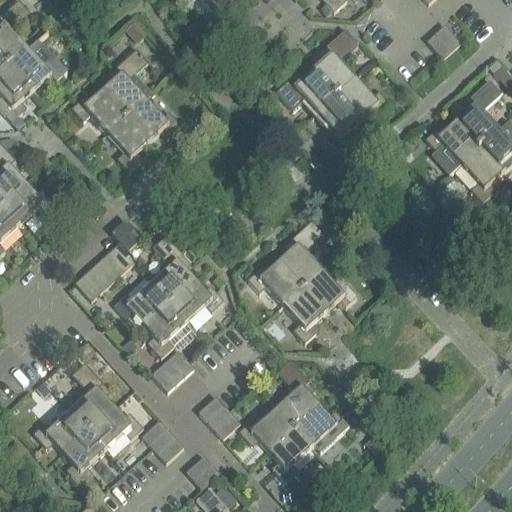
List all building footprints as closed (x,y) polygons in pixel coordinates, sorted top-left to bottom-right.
[(226,2),(228,0),(207,0),(211,3),(205,9),(217,22),(227,13),(232,8),(226,2)] [(340,0),(322,0),(319,3),(325,9),(320,15),(327,22),(332,16),(333,18),(346,7),(340,0)] [(428,10),(438,0),(420,0),(420,1),(428,10)] [(11,37),(30,19),(18,7),(0,23),(0,63),(9,73),(28,56),(11,37)] [(56,12),(49,18),(54,24),(61,18),(56,12)] [(216,23),(202,36),(210,45),(235,22),(227,13),(217,22),(216,23)] [(70,43),(79,34),(68,22),(58,31),(70,43)] [(127,38),(134,45),(141,39),(134,32),(127,38)] [(460,49),(446,34),(444,32),(436,40),(452,57),(460,49)] [(338,66),(357,49),(345,36),(318,61),(323,67),(312,76),(336,102),(355,85),(338,66)] [(443,65),(452,57),(436,40),(427,48),(443,65)] [(51,68),(45,74),(28,56),(9,73),(32,99),(42,89),(48,95),(64,81),(51,68)] [(136,80),(148,69),(136,56),(108,81),(113,87),(103,97),(126,123),(145,105),(146,105),(152,99),(136,80)] [(0,80),(9,73),(0,63),(0,80)] [(511,101),(511,84),(498,69),(489,76),(511,101)] [(9,73),(0,80),(0,102),(2,104),(0,105),(0,115),(12,128),(18,122),(27,114),(22,108),(32,99),(9,73)] [(316,120),(336,102),(312,76),(302,86),(296,80),(281,94),(293,107),(299,101),(316,120)] [(378,98),(372,103),(355,85),(336,102),(359,128),(369,118),(375,124),(390,111),(378,98)] [(501,100),(495,94),(489,87),(461,112),(466,118),(456,128),(479,153),(498,136),(482,117),(501,100)] [(107,140),(126,123),(103,97),(93,106),(87,100),(72,114),(84,127),(90,121),(107,140)] [(348,137),(359,128),(336,102),(316,120),(333,138),(327,144),(339,157),(340,156),(346,163),(356,153),(350,147),(354,143),(348,137)] [(163,124),(146,105),(145,105),(126,123),(150,148),(160,139),(165,145),(181,131),(169,118),(163,124)] [(18,122),(12,128),(18,135),(25,129),(18,122)] [(139,158),(150,148),(126,123),(107,140),(124,159),(117,165),(129,178),(144,163),(139,158)] [(460,171),(479,153),(456,128),(446,137),(440,131),(425,145),(437,158),(443,152),(460,171)] [(501,138),(498,136),(479,153),(495,171),(503,179),(511,170),(511,131),(510,130),(501,138)] [(16,180),(22,174),(0,149),(0,175),(2,177),(0,178),(0,212),(1,213),(26,190),(16,180)] [(406,149),(395,159),(402,166),(412,157),(406,149)] [(503,179),(495,171),(479,153),(460,171),(477,189),(470,195),(482,208),(497,194),(492,188),(503,179)] [(42,195),(36,201),(26,190),(1,213),(18,233),(37,216),(43,222),(55,210),(42,195)] [(503,207),(493,216),(500,223),(510,213),(503,207)] [(0,250),(0,248),(18,233),(1,213),(0,214),(0,260),(5,256),(0,250)] [(167,225),(160,232),(168,240),(175,233),(167,225)] [(128,259),(142,245),(126,227),(112,240),(120,249),(128,259)] [(304,258),(323,240),(312,227),(284,253),(289,259),(279,268),(302,294),(321,276),(304,258)] [(186,276),(191,271),(166,242),(153,254),(170,273),(151,290),(169,309),(195,286),(186,276)] [(135,267),(128,259),(120,249),(111,257),(127,275),(135,267)] [(118,283),(127,275),(111,257),(102,265),(118,283)] [(109,290),(118,283),(102,265),(93,273),(109,290)] [(283,312),(302,294),(279,268),(268,278),(263,272),(256,278),(249,285),(248,286),(259,298),(266,293),(283,312)] [(250,272),(243,279),(249,285),(256,278),(250,272)] [(100,298),(109,290),(93,273),(84,281),(100,298)] [(345,290),(338,295),(321,276),(302,294),(325,319),(336,310),(341,316),(356,302),(345,290)] [(91,306),(100,298),(84,281),(75,289),(91,306)] [(210,291),(204,297),(195,286),(169,309),(187,329),(205,312),(211,318),(224,307),(210,291)] [(144,333),(169,309),(151,290),(133,307),(127,300),(115,312),(128,327),(134,322),(144,333)] [(325,319),(302,294),(283,312),(300,330),(293,336),(305,349),(320,335),(315,329),(325,319)] [(187,329),(169,309),(144,333),(153,343),(147,348),(161,364),(172,354),(176,359),(194,342),(184,331),(187,329)] [(203,344),(208,350),(209,351),(215,345),(214,344),(209,339),(203,344)] [(137,352),(131,346),(124,354),(129,360),(137,352)] [(194,374),(188,368),(178,357),(169,365),(185,382),(194,374)] [(176,390),(185,382),(169,365),(161,372),(176,390)] [(310,401),(315,395),(290,367),(278,379),(295,398),(276,415),(294,434),(319,411),(310,401)] [(105,403),(111,397),(85,369),(72,381),(90,400),(71,417),(89,436),(114,413),(105,403)] [(167,398),(176,390),(161,372),(152,380),(167,398)] [(42,387),(35,394),(44,403),(51,397),(42,387)] [(206,427),(224,411),(216,402),(198,418),(206,427)] [(232,419),(229,417),(224,411),(206,427),(214,436),(232,419)] [(334,416),(329,422),(319,411),(294,434),(311,454),(330,437),(335,443),(348,431),(334,416)] [(124,424),(115,413),(114,413),(89,436),(106,456),(124,439),(130,445),(143,433),(130,418),(124,424)] [(268,458),(294,434),(276,415),(257,432),(251,425),(239,437),(252,452),(258,447),(268,458)] [(369,427),(358,415),(351,422),(362,433),(369,427)] [(63,460),(89,436),(71,417),(52,434),(47,428),(34,439),(48,455),(53,449),(63,460)] [(222,444),(240,428),(232,419),(214,436),(222,444)] [(150,451),(167,435),(160,426),(142,442),(150,451)] [(292,471),(311,454),(294,434),(268,458),(277,468),(271,473),(285,489),(298,477),(292,471)] [(158,460),(175,444),(167,435),(150,451),(158,460)] [(87,473),(106,456),(89,436),(63,460),(72,470),(66,476),(80,491),(93,479),(87,473)] [(0,457),(5,462),(15,452),(4,440),(0,444),(0,457)] [(166,468),(183,453),(175,444),(158,460),(166,468)] [(194,487),(212,471),(204,462),(186,478),(194,487)] [(202,495),(219,479),(212,471),(194,487),(202,495)] [(230,511),(237,507),(224,492),(215,500),(209,494),(196,506),(201,511),(230,511)]
